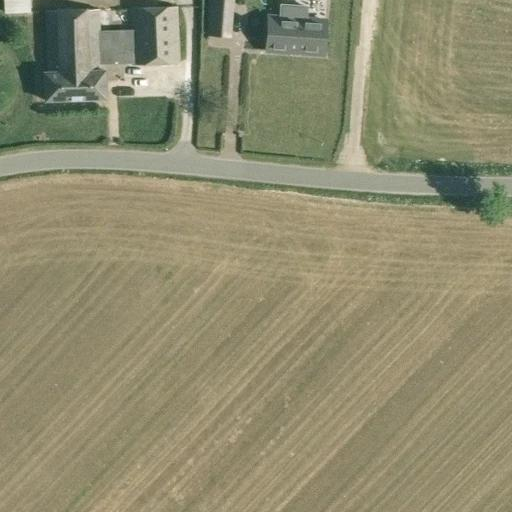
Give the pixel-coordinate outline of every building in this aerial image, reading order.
[(34,0),(3,0),(4,13),(35,12),(34,0)] [(232,0),(209,0),(209,12),(231,14),(232,0)] [(270,16),(267,50),(324,53),(326,20),(307,19),(308,6),(281,4),(281,17),(270,16)] [(129,7),(130,48),(134,48),(134,62),(134,63),(180,62),(176,5),(129,7)] [(134,48),(130,48),(100,50),(98,8),(45,10),(47,71),(44,71),(45,99),(105,97),(104,69),(101,69),(101,64),(134,62),(134,48)]
